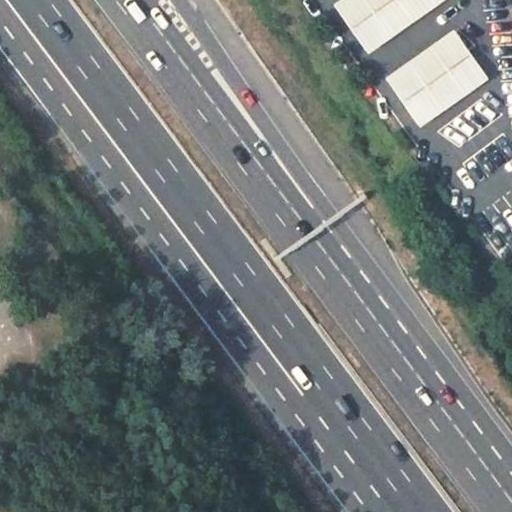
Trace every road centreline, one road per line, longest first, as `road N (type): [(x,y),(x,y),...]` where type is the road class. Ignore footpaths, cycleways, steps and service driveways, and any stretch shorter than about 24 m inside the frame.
road 1 (trunk): [(30,0),(401,511)]
road 2 (trunk): [(0,27),(303,408),(398,511)]
road 3 (trunk): [(417,370),(134,0)]
road 4 (trunk): [(417,370),(186,0)]
road 5 (unknown): [(427,139),(500,81),(487,0)]
road 6 (trunk): [(511,503),(417,370)]
